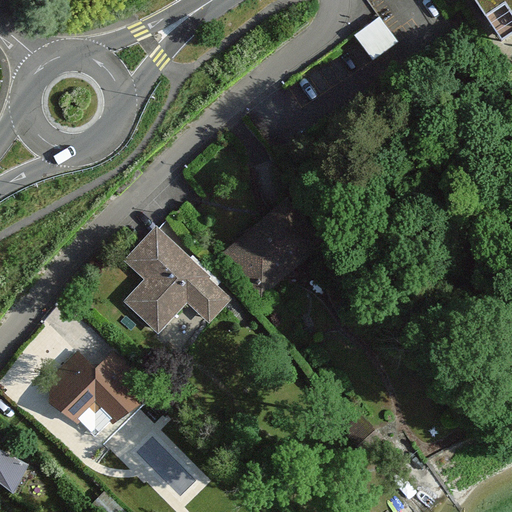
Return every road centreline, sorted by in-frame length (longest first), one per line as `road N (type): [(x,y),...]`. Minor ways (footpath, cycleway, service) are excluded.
road 1 (residential): [(333,0),(312,43),(253,84),(141,186),(40,293),(0,351)]
road 2 (motorway): [(0,262),(45,208),(281,0)]
road 3 (motorway): [(185,0),(0,167)]
road 4 (primary): [(112,74),(79,55),(43,66),(26,95),(40,137)]
road 5 (primary): [(40,137),(65,150),(105,138),(120,115),(112,74)]
road 6 (primary): [(112,74),(213,0)]
